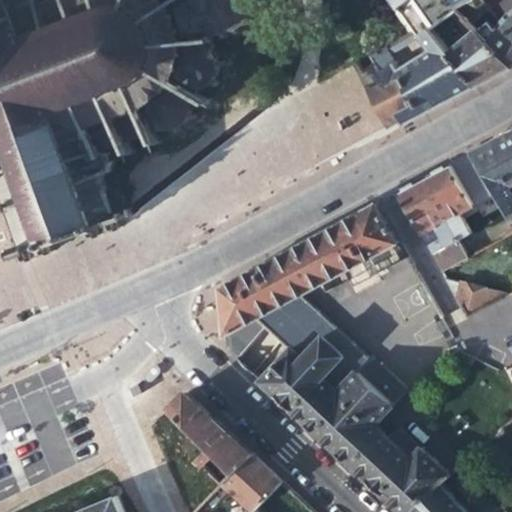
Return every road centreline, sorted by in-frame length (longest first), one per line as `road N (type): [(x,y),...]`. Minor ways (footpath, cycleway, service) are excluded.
road 1 (residential): [(355,511),(165,325)]
road 2 (residential): [(137,285),(186,253),(367,167)]
road 3 (residential): [(159,511),(101,379),(165,325)]
road 4 (residential): [(367,167),(466,334)]
road 5 (residential): [(367,167),(511,92)]
road 6 (residential): [(0,349),(137,285)]
